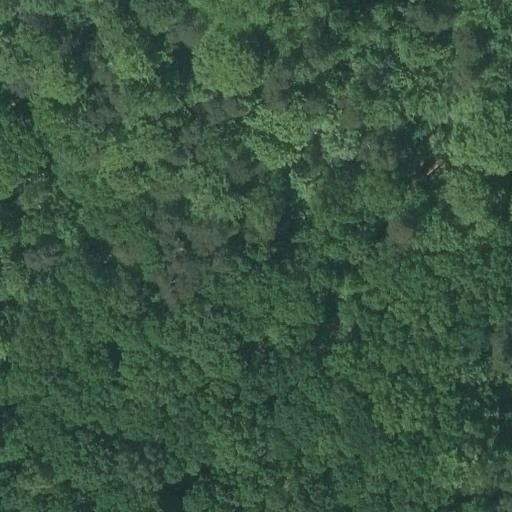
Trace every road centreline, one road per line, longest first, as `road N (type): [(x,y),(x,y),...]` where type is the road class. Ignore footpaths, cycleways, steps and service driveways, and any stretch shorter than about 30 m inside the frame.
road 1 (track): [(134,0),(180,72),(301,134),(235,148),(111,205),(0,303)]
road 2 (track): [(301,134),(392,152),(511,157)]
